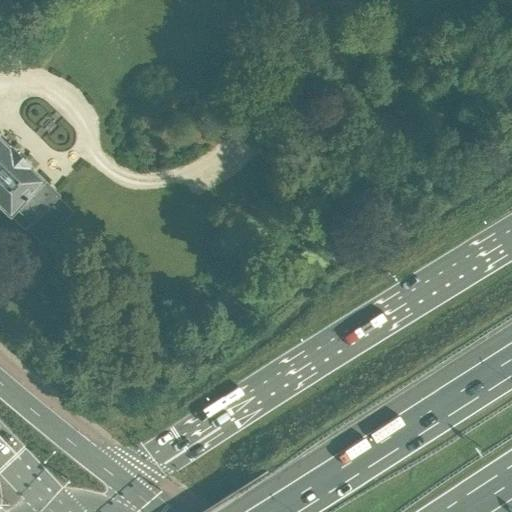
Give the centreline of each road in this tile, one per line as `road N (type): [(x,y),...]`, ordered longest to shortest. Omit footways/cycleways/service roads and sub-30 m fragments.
road 1 (motorway): [(511,244),(130,490)]
road 2 (motorway): [(511,370),(284,511)]
road 3 (primary): [(130,490),(0,382)]
